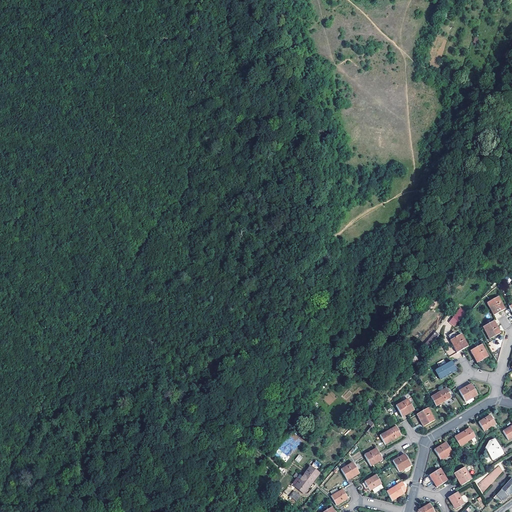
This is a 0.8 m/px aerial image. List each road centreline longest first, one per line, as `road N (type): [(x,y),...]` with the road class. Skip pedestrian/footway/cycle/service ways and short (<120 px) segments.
road 1 (track): [(202,511),(283,356),(320,241)]
road 2 (track): [(320,241),(327,226),(323,167),(276,0)]
